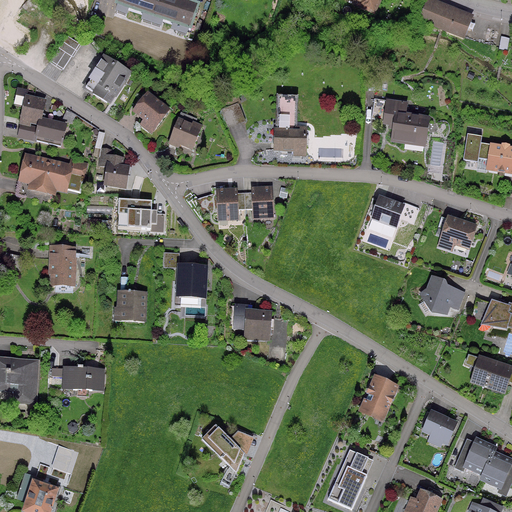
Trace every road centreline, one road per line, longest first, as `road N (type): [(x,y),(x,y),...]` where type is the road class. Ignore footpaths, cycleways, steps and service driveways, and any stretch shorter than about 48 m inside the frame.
road 1 (residential): [(511,218),(365,176),(229,172),(170,188)]
road 2 (residential): [(170,188),(124,136),(2,58)]
road 3 (residential): [(324,321),(235,511)]
road 4 (residential): [(324,321),(235,270),(170,188)]
road 5 (residential): [(427,384),(371,511)]
road 6 (residential): [(427,384),(324,321)]
